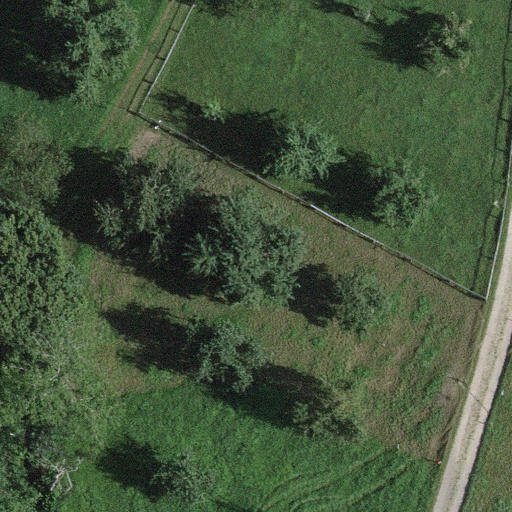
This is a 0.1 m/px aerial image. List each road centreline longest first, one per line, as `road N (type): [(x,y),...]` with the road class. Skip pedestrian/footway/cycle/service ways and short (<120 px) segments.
road 1 (track): [(0,283),(115,123),(180,0)]
road 2 (track): [(511,283),(445,511)]
